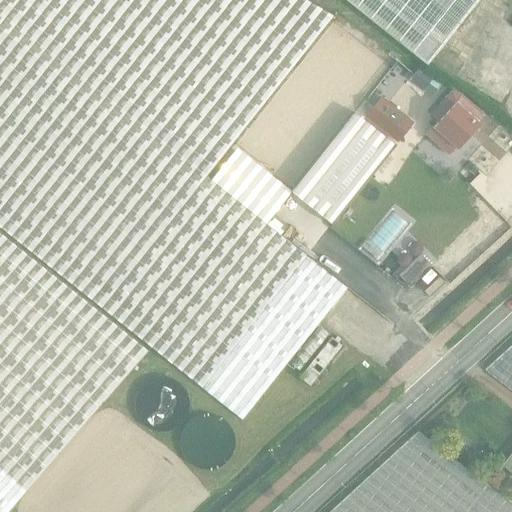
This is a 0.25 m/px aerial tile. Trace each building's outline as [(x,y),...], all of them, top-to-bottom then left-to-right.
[(400,56),(304,0),(0,0),(0,228),(241,420),(346,288),(306,256),(396,144),(355,112),(400,56)] [(343,0),(426,65),(477,0),(343,0)] [(437,121),(425,135),(446,154),(452,146),(455,149),(478,125),(475,122),(481,114),(460,95),(450,92),(430,115),(437,121)] [(395,142),(411,123),(380,97),(364,116),(395,142)] [(0,510),(141,348),(0,236),(0,510)] [(408,267),(400,275),(411,287),(419,279),(408,267)] [(309,386),(341,346),(330,337),(298,378),(309,386)] [(511,511),(511,344),(491,364),(484,370),(511,391),(511,503),(418,431),(329,511),(511,511)] [(185,405),(185,404),(184,399),(182,394),(178,387),(174,384),(170,382),(166,380),(161,380),(156,380),(152,381),(146,384),(143,387),(138,394),(137,399),(136,403),(136,408),(138,412),(140,417),(143,421),(146,424),(151,427),(160,428),(165,428),(169,427),(177,422),(180,418),(182,414),(184,409),(185,405)] [(237,444),(237,443),(236,434),(233,429),(230,424),(222,419),(218,417),(212,416),(208,416),(202,417),(197,419),(192,423),(188,427),(186,431),(184,437),(183,442),(184,448),(185,452),(187,457),(190,461),(194,464),(199,467),(208,470),(213,469),(218,468),(222,467),(227,463),(231,460),(235,454),(236,449),(237,444)]
